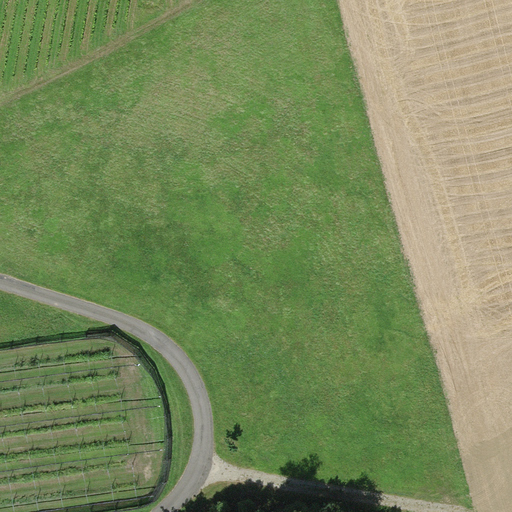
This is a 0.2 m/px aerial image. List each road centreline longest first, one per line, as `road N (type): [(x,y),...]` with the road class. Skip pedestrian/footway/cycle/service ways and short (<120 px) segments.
road 1 (unclassified): [(154,511),(196,466),(201,417),(194,389),(171,355),(136,329),(0,281)]
road 2 (track): [(0,102),(204,0)]
